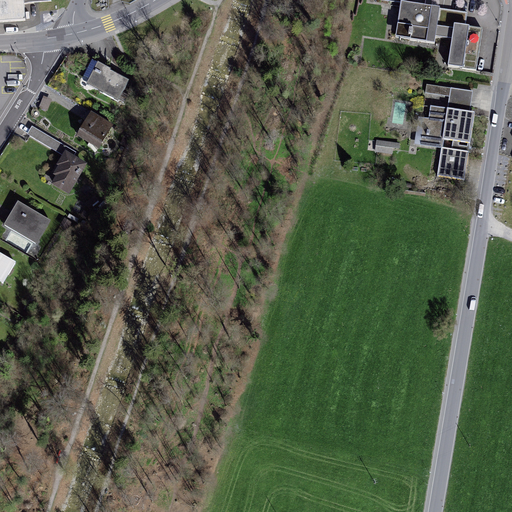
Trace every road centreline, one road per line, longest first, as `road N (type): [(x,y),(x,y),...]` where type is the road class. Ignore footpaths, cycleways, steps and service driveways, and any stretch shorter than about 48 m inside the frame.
road 1 (residential): [(435,511),(511,34)]
road 2 (residential): [(0,139),(67,36)]
